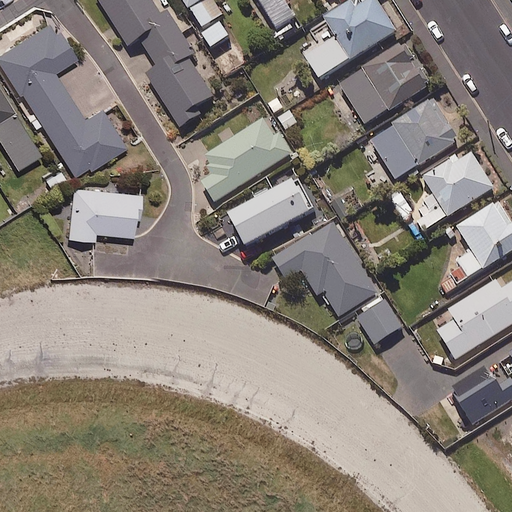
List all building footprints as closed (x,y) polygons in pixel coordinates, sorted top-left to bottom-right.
[(164,19),(151,0),(99,0),(133,51),(143,44),(161,72),(150,78),(185,132),(200,122),(196,115),(217,102),(191,62),(198,58),(170,15),(164,19)] [(183,0),(213,49),(231,38),(221,22),(226,19),(213,0),(183,0)] [(256,0),(278,34),(325,3),(322,0),(256,0)] [(400,37),(379,2),(381,0),(363,0),(362,1),(362,2),(328,23),(339,41),(308,59),(322,83),(400,37)] [(332,0),(339,11),(355,0),(332,0)] [(0,57),(0,62),(33,114),(26,118),(36,132),(42,128),(78,182),(127,149),(103,112),(86,123),(55,75),(78,60),(53,23),(0,57)] [(435,89),(409,46),(342,88),(368,130),(435,89)] [(41,157),(0,88),(0,140),(18,171),(41,157)] [(462,145),(436,104),(372,144),(398,185),(462,145)] [(283,138),(277,142),(266,124),(208,161),(218,177),(205,185),(218,207),(295,158),(283,138)] [(417,222),(426,236),(450,221),(451,223),(498,194),(473,154),(427,183),(435,196),(421,204),(423,208),(418,212),(422,218),(417,222)] [(316,220),(299,187),(234,222),(252,255),(316,220)] [(140,196),(74,190),(69,241),(95,243),(96,235),(136,239),(140,196)] [(460,264),(464,270),(453,277),(460,289),(471,283),(511,258),(511,223),(501,205),(459,230),(475,255),(460,264)] [(380,299),(337,227),(277,263),(290,284),(303,276),(318,301),(327,296),(342,321),(380,299)] [(511,330),(511,287),(504,293),(498,284),(449,314),(456,325),(440,335),(458,364),(511,330)] [(405,331),(388,304),(358,324),(376,350),(405,331)] [(372,358),(354,331),(344,337),(362,365),(372,358)] [(511,387),(504,393),(492,374),(457,397),(479,429),(511,407),(511,387)]
